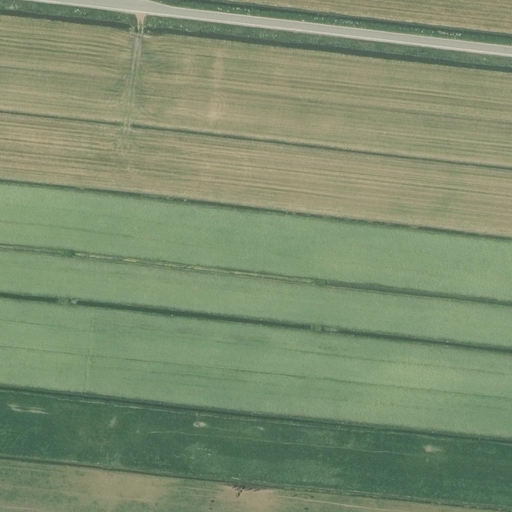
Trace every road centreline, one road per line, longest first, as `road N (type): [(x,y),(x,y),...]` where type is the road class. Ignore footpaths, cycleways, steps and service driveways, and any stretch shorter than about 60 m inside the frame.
road 1 (unclassified): [(511,53),(71,0)]
road 2 (track): [(125,131),(143,0)]
